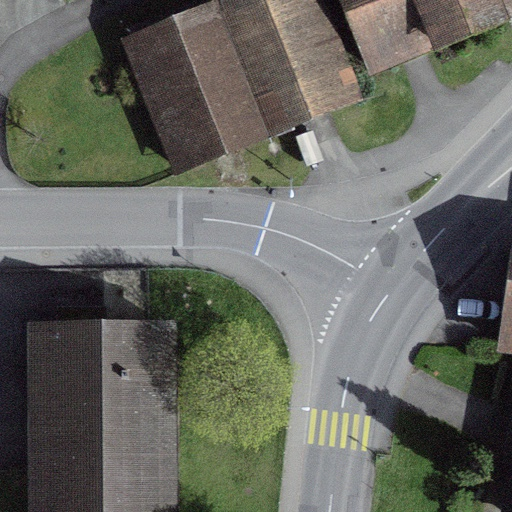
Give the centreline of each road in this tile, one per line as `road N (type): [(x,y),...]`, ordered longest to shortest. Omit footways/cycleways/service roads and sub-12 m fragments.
road 1 (residential): [(0,220),(234,221),(298,239),(387,293)]
road 2 (secondary): [(327,511),(345,384),(387,293)]
road 3 (secondary): [(387,293),(511,165)]
